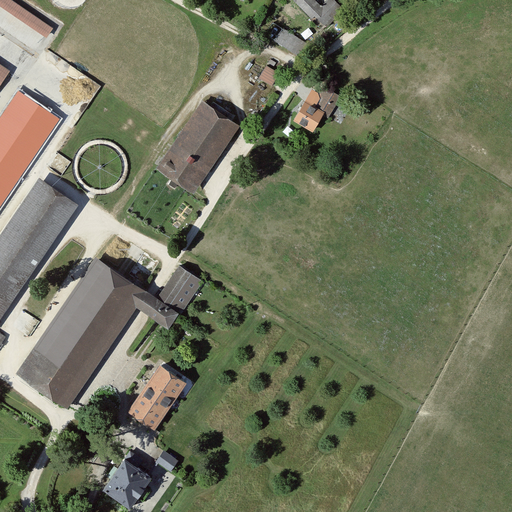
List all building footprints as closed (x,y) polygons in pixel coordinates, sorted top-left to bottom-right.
[(19,0),(0,0),(0,1),(51,33),(58,23),(19,0)] [(292,0),(311,18),(323,6),(316,0),(292,0)] [(284,26),(276,38),(300,54),(309,42),(284,26)] [(0,57),(0,87),(14,67),(0,57)] [(268,63),(261,77),(274,84),(281,70),(268,63)] [(0,208),(61,120),(19,91),(0,118),(0,208)] [(330,105),(312,94),(295,121),(313,132),(330,105)] [(204,99),(157,170),(194,194),(241,124),(204,99)] [(0,319),(79,205),(41,178),(0,237),(0,345),(6,338),(0,333),(0,319)] [(98,257),(18,373),(69,408),(137,308),(141,310),(169,329),(202,281),(181,266),(159,298),(152,294),(98,257)] [(187,382),(163,365),(130,413),(154,429),(187,382)] [(154,476),(139,466),(143,459),(131,451),(123,462),(125,464),(107,490),(132,507),(154,476)] [(180,462),(164,452),(156,463),(172,474),(180,462)]
